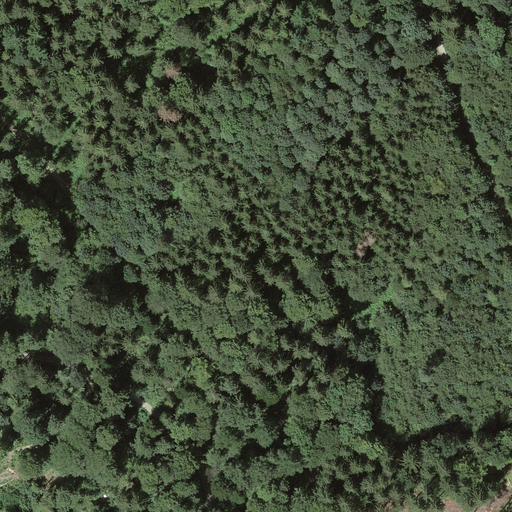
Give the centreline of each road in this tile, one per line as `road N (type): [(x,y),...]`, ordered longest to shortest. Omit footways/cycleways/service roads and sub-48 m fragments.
road 1 (track): [(0,114),(303,444),(316,511)]
road 2 (track): [(0,353),(66,364),(138,398),(202,466),(209,511)]
road 3 (track): [(511,233),(421,0)]
